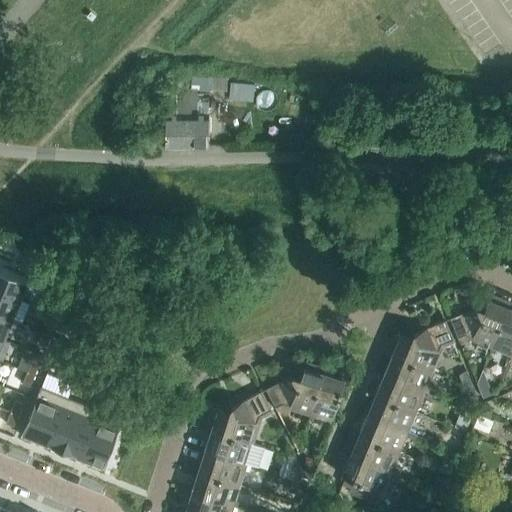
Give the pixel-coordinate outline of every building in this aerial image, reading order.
[(170,69),(170,90),(186,90),(185,69),(170,69)] [(191,75),(190,89),(211,90),(212,76),(191,75)] [(212,76),(211,90),(227,91),(228,77),(212,76)] [(186,145),(186,93),(175,93),(175,112),(165,112),(164,144),(186,145)] [(186,93),(186,145),(207,145),(207,112),(196,112),(196,99),(190,99),(190,93),(186,93)] [(13,267),(5,287),(42,301),(50,283),(13,267)] [(5,287),(0,299),(0,308),(34,322),(42,301),(5,287)] [(475,306),(448,317),(457,339),(463,337),(489,347),(507,306),(508,307),(510,303),(488,294),(482,310),(477,312),(475,306)] [(51,304),(45,308),(51,318),(58,314),(51,304)] [(494,350),(510,356),(511,350),(511,308),(508,307),(507,306),(489,347),(488,351),(493,353),(494,350)] [(0,308),(0,331),(26,341),(34,322),(0,308)] [(58,314),(51,318),(58,328),(64,323),(58,314)] [(412,332),(414,337),(415,337),(418,344),(439,353),(442,346),(453,341),(443,319),(412,332)] [(0,331),(0,354),(9,358),(17,362),(26,341),(0,331)] [(43,332),(38,343),(46,346),(50,334),(43,332)] [(386,353),(390,355),(390,354),(431,371),(439,353),(418,344),(415,337),(414,337),(410,339),(394,332),(386,353)] [(0,378),(9,358),(0,354),(0,378)] [(382,374),(426,392),(428,388),(425,386),(431,371),(390,354),(390,355),(382,374)] [(26,371),(34,374),(38,363),(31,360),(26,371)] [(322,372),(323,373),(324,368),(302,361),(297,377),(293,379),(290,374),(265,388),(276,409),(282,405),(309,413),(322,372)] [(26,371),(22,383),(29,386),(34,374),(26,371)] [(322,372),(309,413),(308,418),(312,420),(313,416),(330,421),(343,379),(323,373),(322,372)] [(374,394),(415,411),(421,395),(425,397),(426,392),(382,374),(374,394)] [(40,385),(20,435),(48,446),(68,396),(40,385)] [(236,417),(258,424),(260,416),(271,411),(260,390),(230,406),(236,417)] [(366,414),(410,432),(412,427),(409,426),(415,411),(374,394),(366,414)] [(68,396),(48,446),(75,457),(92,417),(95,408),(68,396)] [(15,400),(10,411),(18,414),(22,403),(15,400)] [(482,403),(478,414),(488,418),(491,411),(489,406),(482,403)] [(252,443),(258,424),(236,417),(230,406),(232,410),(228,413),(212,408),(205,429),(209,430),(210,430),(252,443)] [(10,411),(6,422),(13,425),(18,414),(10,411)] [(357,434),(398,450),(405,435),(408,437),(410,432),(366,414),(357,434)] [(478,414),(473,426),(488,432),(493,420),(488,418),(478,414)] [(92,417),(75,457),(102,468),(118,427),(92,417)] [(209,430),(203,450),(249,465),(249,464),(250,460),(247,459),(252,443),(210,430),(209,430)] [(349,454),(394,472),(399,474),(401,470),(392,466),(398,450),(357,434),(349,454)] [(249,464),(256,467),(262,447),(252,443),(247,459),(250,460),(249,464)] [(203,450),(196,471),(238,484),(244,468),(247,469),(249,465),(203,450)] [(349,454),(340,475),(344,476),(342,482),(341,483),(350,487),(348,491),(369,499),(377,503),(381,492),(388,475),(392,477),(397,479),(399,474),(394,472),(349,454)] [(293,459),(287,476),(299,480),(302,470),(295,460),(293,459)] [(196,471),(190,491),(236,506),(237,501),(234,500),(238,484),(196,471)] [(293,481),(290,491),(303,495),(306,485),(293,481)] [(183,511),(229,511),(230,509),(234,510),(236,506),(190,491),(183,511)]
